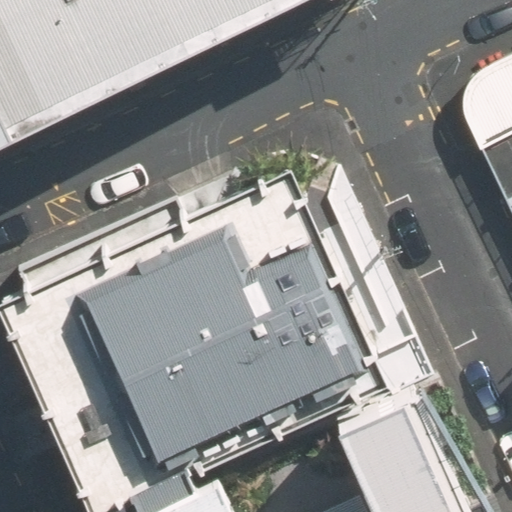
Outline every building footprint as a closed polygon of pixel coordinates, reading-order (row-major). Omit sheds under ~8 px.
[(0,0),(0,122),(261,0),(0,0)] [(498,136),(511,129),(511,50),(468,71),(498,136)] [(511,129),(498,136),(511,166),(511,129)] [(292,166),(3,293),(97,505),(386,378),(292,166)] [(127,511),(475,511),(419,384),(334,421),(374,511),(243,511),(225,469),(127,511)]
